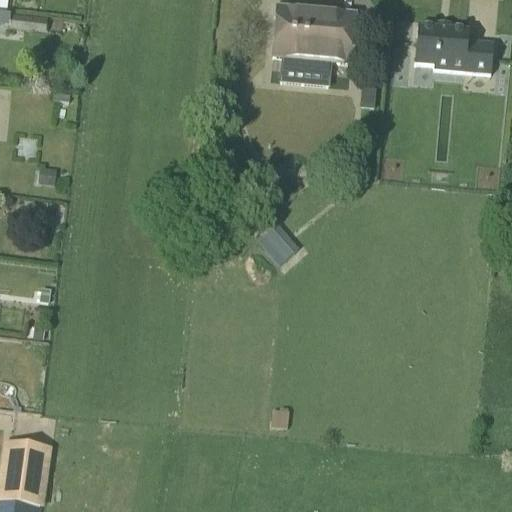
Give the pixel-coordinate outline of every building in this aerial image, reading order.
[(330,70),(349,72),(354,19),(274,12),(269,64),(279,65),(278,76),(329,81),(330,70)] [(10,33),(46,34),(47,20),(10,19),(10,33)] [(434,32),(415,30),(412,70),(432,72),(431,75),(489,81),(491,48),(465,45),(466,35),(448,33),(448,28),(435,27),(434,32)] [(374,95),(360,93),(358,113),(372,114),(374,95)] [(54,174),(39,173),(37,188),(53,190),(54,174)] [(38,219),(32,207),(13,217),(19,229),(38,219)] [(272,224),(253,242),(279,270),(298,253),(272,224)] [(0,506),(37,511),(43,511),(51,452),(1,446),(0,454),(0,506)]
